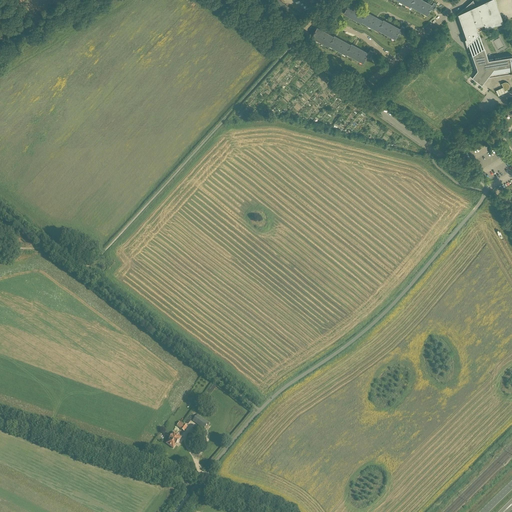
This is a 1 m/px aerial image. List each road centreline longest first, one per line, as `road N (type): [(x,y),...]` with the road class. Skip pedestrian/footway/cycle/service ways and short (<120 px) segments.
road 1 (unclassified): [(488,187),(391,305),(276,394),(195,486)]
road 2 (unclassified): [(89,265),(294,43),(347,90),(368,97)]
road 3 (track): [(259,410),(78,272)]
road 4 (track): [(195,486),(0,418)]
road 5 (residential): [(488,187),(368,97)]
road 6 (residential): [(368,97),(372,81),(462,0)]
